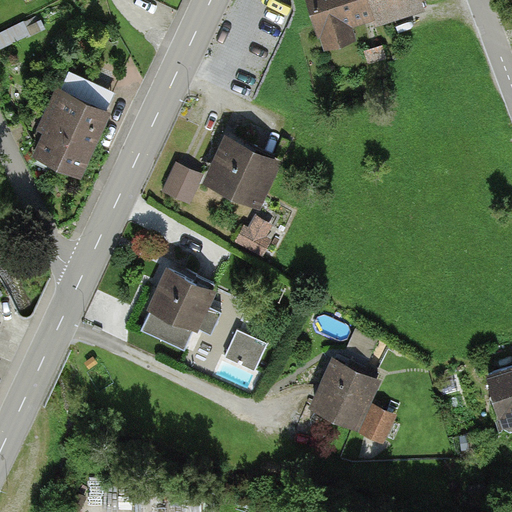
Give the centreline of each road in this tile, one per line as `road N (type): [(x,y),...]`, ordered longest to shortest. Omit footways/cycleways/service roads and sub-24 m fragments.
road 1 (tertiary): [(84,273),(212,0)]
road 2 (tertiary): [(0,454),(84,273)]
road 3 (unclassified): [(84,273),(57,254),(0,134)]
